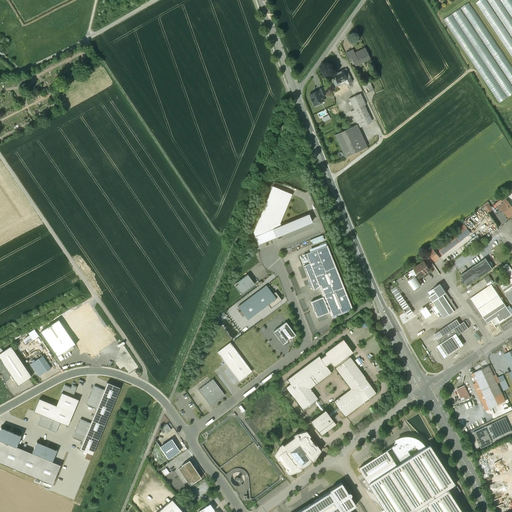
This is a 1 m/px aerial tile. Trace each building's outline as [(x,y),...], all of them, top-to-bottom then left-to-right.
[(511,0),(479,0),(478,1),(511,57),(511,0)] [(498,103),(511,94),(511,67),(471,2),(445,18),(498,103)] [(365,48),(354,53),(353,50),(345,54),(349,60),(351,59),(352,61),(353,62),(354,65),(362,61),(362,62),(370,58),(365,48)] [(342,70),(334,74),(336,79),(333,81),(336,86),(340,84),(339,83),(346,79),(347,79),(344,74),(342,70)] [(27,82),(23,76),(18,80),(18,85),(23,85),(27,82)] [(369,81),(364,84),(366,88),(367,88),(369,92),(373,90),(369,81)] [(318,91),(309,95),(314,105),(323,101),(321,96),(319,91),(318,91)] [(365,105),(360,94),(349,99),(351,104),(354,110),(351,111),(357,125),(358,128),(370,123),(363,108),(365,107),(364,105),(365,105)] [(358,128),(357,125),(351,128),(362,149),(367,147),(358,128)] [(362,149),(351,128),(335,135),(345,157),(362,149)] [(272,186),(253,232),(258,244),(271,239),(269,235),(275,233),(276,237),(312,222),(308,214),(280,226),(278,223),(291,194),(280,189),(272,186)] [(511,193),(500,203),(504,208),(502,210),(502,211),(503,213),(504,213),(505,212),(509,217),(511,214),(511,193)] [(489,204),(484,208),(488,213),(493,209),(489,204)] [(464,225),(428,252),(435,260),(459,242),(458,241),(470,232),(464,225)] [(327,245),(305,254),(309,264),(303,266),(313,291),(319,288),(340,279),(327,245)] [(433,264),(426,254),(422,257),(424,261),(426,264),(427,263),(429,263),(430,265),(433,264)] [(485,258),(460,275),(463,279),(461,280),(461,281),(462,283),(463,283),(465,282),(468,286),(492,269),(485,258)] [(424,261),(413,269),(419,276),(419,277),(430,269),(426,264),(424,261)] [(419,276),(413,269),(404,275),(414,290),(420,285),(415,279),(419,276)] [(234,285),(241,294),(254,284),(247,274),(234,285)] [(490,275),(485,278),(489,284),(494,281),(490,275)] [(340,279),(319,288),(322,297),(311,302),(313,307),(312,307),(314,312),(315,312),(317,317),(329,313),(330,317),(352,308),(340,279)] [(440,284),(433,288),(436,292),(429,296),(433,302),(446,293),(440,284)] [(491,284),(470,298),(487,323),(495,318),(499,324),(511,315),(511,314),(511,309),(509,305),(507,307),(491,284)] [(273,294),(266,285),(238,306),(247,320),(268,304),(271,308),(282,300),(275,292),(273,294)] [(396,287),(390,290),(408,316),(413,312),(396,287)] [(446,293),(433,302),(444,318),(457,309),(446,293)] [(431,314),(426,306),(420,310),(426,318),(431,314)] [(441,315),(434,306),(432,307),(439,317),(441,315)] [(76,345),(58,320),(40,332),(60,361),(64,359),(62,356),(74,348),(73,346),(75,345),(76,345)] [(279,327),(288,339),(290,337),(291,339),(296,335),(286,322),(279,327)] [(464,322),(459,325),(463,332),(468,328),(464,322)] [(459,325),(452,330),(448,325),(439,331),(443,336),(437,340),(439,344),(441,346),(441,347),(450,341),(450,340),(454,337),(455,337),(457,336),(463,332),(459,325)] [(288,339),(279,327),(273,332),(283,345),(288,341),(286,340),(288,339)] [(23,340),(25,344),(32,339),(33,340),(39,336),(34,330),(29,333),(30,335),(23,340)] [(454,337),(450,340),(450,341),(441,347),(441,346),(439,344),(436,347),(444,359),(464,345),(457,336),(455,337),(454,337)] [(343,339),(324,353),(325,354),(320,358),(318,356),(287,379),(290,384),(285,387),(302,410),(308,405),(317,399),(310,388),(331,373),(325,365),(330,362),(333,366),(334,366),(336,367),(335,368),(350,389),(333,401),(337,407),(339,409),(344,417),(376,393),(350,357),(349,358),(347,356),(353,352),(343,339)] [(252,371),(232,345),(230,342),(217,352),(228,367),(239,381),(240,380),(252,371)] [(11,346),(0,353),(0,359),(18,386),(31,376),(11,346)] [(43,356),(30,364),(39,377),(51,368),(43,356)] [(488,366),(475,372),(471,374),(473,377),(472,378),(473,381),(474,380),(476,383),(473,384),(475,389),(476,388),(482,401),(481,402),(485,411),(492,408),(491,407),(505,401),(497,384),(493,376),(488,366),(489,366),(488,366)] [(225,395),(213,379),(198,390),(210,406),(217,401),(216,400),(218,399),(218,400),(225,395)] [(505,380),(500,383),(503,391),(509,388),(505,380)] [(104,390),(94,385),(86,404),(96,409),(90,423),(80,419),(72,438),(82,442),(79,449),(92,455),(120,387),(107,382),(104,390)] [(56,406),(39,399),(34,412),(41,415),(37,425),(56,433),(60,423),(68,426),(79,400),(73,397),(77,387),(72,385),(71,388),(65,385),(56,406)] [(463,389),(462,387),(457,390),(457,391),(461,398),(466,395),(468,394),(466,389),(463,390),(463,389)] [(318,406),(322,412),(324,410),(320,405),(317,399),(308,405),(309,407),(316,403),(318,406)] [(333,411),(328,414),(330,417),(335,413),(339,409),(337,407),(333,411)] [(322,412),(310,421),(313,424),(315,427),(321,435),(335,425),(330,417),(328,414),(325,410),(324,410),(322,412)] [(505,418),(487,426),(493,440),(511,432),(505,418)] [(163,427),(167,433),(173,429),(168,423),(163,427)] [(310,427),(304,431),(306,431),(310,436),(312,434),(309,430),(312,429),(315,427),(313,424),(310,427)] [(487,426),(473,432),(481,449),(491,444),(491,442),(493,440),(487,426)] [(1,427),(0,428),(0,462),(52,484),(60,465),(52,462),(57,450),(56,450),(56,451),(37,443),(37,442),(32,453),(16,447),(21,435),(20,436),(1,428),(1,427)] [(295,433),(293,435),(294,436),(283,445),(282,443),(279,445),(274,454),(277,460),(279,459),(285,468),(284,469),(288,474),(298,471),(300,469),(299,468),(301,466),(302,465),(304,463),(307,461),(309,460),(311,459),(312,461),(314,459),(320,450),(316,444),(315,445),(309,437),(310,436),(306,431),(304,431),(295,433)] [(410,438),(407,438),(403,438),(401,439),(400,439),(396,441),(398,443),(392,447),(402,463),(412,456),(409,452),(413,450),(412,448),(415,447),(417,448),(418,449),(420,451),(421,451),(425,448),(422,444),(419,441),(415,439),(410,438)] [(172,439),(160,447),(168,459),(175,454),(179,451),(176,445),(172,439)] [(412,456),(402,463),(396,466),(367,484),(384,511),(461,511),(447,489),(455,484),(431,445),(425,448),(421,451),(420,451),(412,456)] [(367,484),(396,466),(386,451),(358,469),(367,484)] [(189,460),(181,465),(182,466),(178,469),(189,484),(192,482),(193,483),(201,477),(189,460)] [(341,482),(329,490),(330,491),(296,511),(349,511),(349,510),(356,505),(350,496),(351,496),(351,494),(350,493),(349,492),(348,493),(341,482)] [(172,500),(157,511),(181,511),(182,511),(172,500)] [(213,508),(210,503),(207,506),(198,511),(215,511),(213,511),(214,510),(213,508)]
